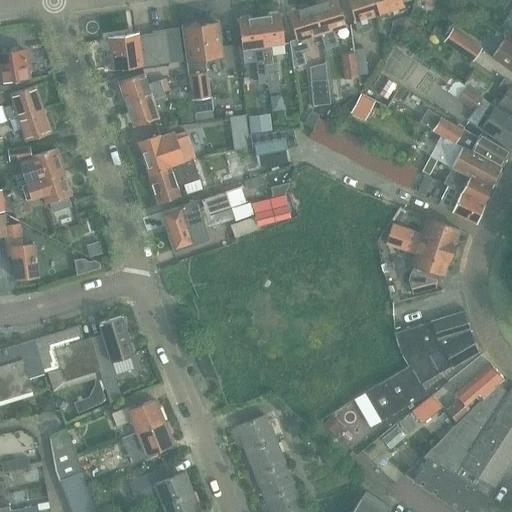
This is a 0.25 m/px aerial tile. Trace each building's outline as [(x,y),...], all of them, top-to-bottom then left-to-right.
[(328,0),(325,1),(312,5),(320,34),(325,49),(338,45),(333,29),(346,25),(337,0),(328,0)] [(379,14),(374,0),(347,0),(354,20),(352,21),(353,23),(354,23),(358,34),(369,30),(367,21),(366,18),(379,14)] [(401,0),(374,0),(379,14),(393,9),(394,13),(398,11),(398,8),(403,6),(401,0)] [(320,34),(312,5),(288,13),(296,40),(290,42),(290,44),(292,59),(293,66),(305,63),(302,53),(309,50),(305,39),(320,34)] [(260,17),(268,83),(269,92),(279,91),(276,63),(272,64),(270,46),(284,45),(280,14),(278,14),(276,11),(270,12),(268,16),(260,17)] [(258,85),(268,83),(260,17),(251,18),(248,15),(242,16),(240,19),(238,20),(242,50),(254,49),(258,85)] [(389,34),(398,37),(406,17),(392,20),(389,34)] [(187,28),(185,28),(189,60),(187,61),(190,86),(192,113),(193,120),(197,120),(196,114),(211,112),(206,60),(221,58),(220,47),(218,25),(200,26),(197,24),(193,23),(190,25),(187,28)] [(433,26),(429,32),(442,42),(447,36),(433,26)] [(456,51),(471,61),(481,47),(453,28),(447,36),(442,42),(456,51)] [(178,29),(166,31),(170,62),(182,61),(178,29)] [(170,62),(166,31),(143,33),(143,37),(137,38),(136,34),(134,34),(110,37),(114,70),(170,62)] [(491,57),(511,72),(511,43),(505,39),(493,56),(491,57)] [(357,67),(366,65),(364,48),(354,50),(354,52),(357,67)] [(0,102),(3,102),(0,92),(0,91),(18,86),(17,82),(31,80),(29,68),(26,69),(24,51),(0,53),(0,65),(2,81),(0,80),(0,102)] [(354,52),(340,55),(344,79),(358,76),(358,73),(357,67),(356,64),(354,52)] [(366,65),(357,67),(358,73),(358,76),(368,75),(366,65)] [(446,91),(474,110),(483,98),(492,85),(472,71),(462,85),(454,79),(449,86),(446,91)] [(446,73),(441,81),(449,86),(454,79),(446,73)] [(185,74),(175,76),(177,87),(187,85),(185,74)] [(118,83),(125,105),(162,92),(162,91),(168,90),(165,80),(147,86),(143,75),(118,83)] [(326,79),(310,81),(313,105),(330,103),(326,79)] [(498,87),(506,93),(500,102),(494,98),(491,103),(511,117),(511,85),(503,79),(498,87)] [(13,104),(3,107),(7,121),(43,109),(35,85),(9,93),(13,104)] [(188,88),(178,90),(179,98),(189,96),(188,88)] [(400,88),(395,97),(403,101),(408,92),(400,88)] [(162,92),(125,105),(130,121),(156,113),(152,102),(164,99),(162,92)] [(349,113),(363,120),(372,102),(358,95),(349,113)] [(280,96),(269,97),(271,112),(274,111),(282,111),(280,96)] [(480,128),(494,107),(483,98),(474,110),(468,120),(480,128)] [(480,128),(511,149),(511,148),(511,118),(494,107),(480,128)] [(43,109),(7,121),(11,132),(21,128),(25,141),(51,132),(43,109)] [(427,110),(419,123),(433,131),(441,118),(427,110)] [(191,111),(178,113),(180,122),(192,121),(191,111)] [(254,134),(273,131),(270,114),(257,116),(248,117),(250,135),(254,134)] [(309,114),(304,124),(312,128),(317,119),(309,114)] [(244,115),(228,117),(229,130),(246,128),(244,115)] [(433,131),(440,135),(500,169),(510,151),(480,134),(475,142),(460,134),(462,129),(441,118),(433,131)] [(247,135),(244,135),(246,148),(248,155),(255,154),(258,166),(288,160),(286,148),(296,146),(293,129),(275,131),(273,131),(254,134),(250,135),(247,135)] [(139,142),(149,171),(178,161),(194,159),(195,158),(188,135),(177,139),(174,132),(161,136),(161,135),(139,142)] [(440,135),(430,154),(492,185),(499,170),(500,169),(440,135)] [(13,175),(17,186),(22,185),(63,169),(57,148),(31,156),(29,157),(28,147),(8,149),(10,161),(22,159),(18,161),(22,172),(13,175)] [(456,189),(455,192),(460,194),(460,193),(484,203),(491,187),(492,185),(430,154),(429,155),(440,161),(441,160),(444,162),(443,163),(451,167),(443,183),(456,189)] [(200,178),(194,159),(178,161),(149,171),(159,202),(174,197),(181,195),(178,186),(200,178)] [(71,195),(63,169),(22,185),(27,199),(43,194),(46,203),(49,201),(53,212),(71,207),(68,196),(71,195)] [(426,176),(417,193),(425,197),(434,180),(426,176)] [(245,181),(248,189),(260,185),(257,177),(245,181)] [(290,184),(271,188),(273,198),(280,196),(286,195),(290,184)] [(162,211),(168,229),(203,219),(202,215),(206,214),(208,219),(212,218),(211,214),(211,213),(226,208),(230,206),(224,191),(206,196),(177,206),(162,211)] [(460,194),(455,192),(451,200),(443,196),(439,205),(476,222),(484,203),(460,193),(460,194)] [(280,196),(252,204),(255,216),(259,225),(292,217),(288,204),(286,195),(280,196)] [(203,219),(168,229),(174,249),(210,237),(206,227),(235,217),(232,207),(211,214),(212,218),(208,219),(206,214),(202,215),(203,219)] [(4,214),(0,214),(0,236),(6,236),(8,247),(11,247),(16,279),(38,276),(33,244),(22,245),(19,224),(6,226),(4,214)] [(230,225),(234,237),(259,228),(259,225),(255,216),(230,225)] [(401,232),(396,247),(415,254),(412,264),(414,265),(409,280),(413,294),(438,287),(438,273),(444,275),(459,229),(427,218),(420,238),(401,232)] [(277,248),(284,268),(243,268),(234,271),(233,299),(236,306),(256,306),(262,325),(245,330),(253,353),(294,353),(301,374),(357,356),(357,338),(377,331),(372,318),(349,325),(349,318),(372,310),(354,257),(320,268),(310,238),(277,248)] [(97,241),(85,245),(88,257),(101,253),(97,241)] [(94,260),(88,261),(90,271),(99,268),(99,262),(94,260)] [(371,270),(373,285),(389,283),(387,268),(371,270)] [(374,308),(379,323),(393,317),(388,303),(374,308)] [(415,326),(395,333),(402,353),(405,357),(410,365),(364,391),(381,420),(428,393),(422,383),(452,365),(479,349),(471,330),(471,329),(470,325),(465,310),(423,323),(415,326)] [(91,337),(91,338),(101,369),(100,370),(103,379),(111,404),(124,400),(120,387),(116,376),(117,375),(112,361),(134,354),(122,316),(99,323),(103,334),(91,337)] [(48,335),(34,339),(45,373),(61,368),(64,381),(93,372),(95,378),(94,386),(91,391),(88,397),(72,403),(76,413),(86,409),(102,402),(104,398),(98,381),(103,379),(100,370),(101,369),(91,338),(85,339),(81,326),(80,325),(48,335)] [(29,378),(45,373),(34,339),(22,343),(0,349),(0,400),(33,390),(29,378)] [(446,409),(457,423),(498,384),(504,378),(490,362),(468,381),(466,379),(457,387),(459,389),(454,393),(458,399),(446,409)] [(428,459),(414,480),(462,511),(475,511),(486,495),(481,492),(486,485),(488,487),(489,485),(491,486),(492,484),(493,485),(511,455),(511,386),(508,392),(498,384),(457,423),(458,423),(424,456),(428,459)] [(411,411),(420,423),(440,407),(431,395),(430,396),(411,411)] [(45,399),(41,404),(43,413),(54,410),(51,398),(45,399)] [(57,398),(54,403),(56,408),(61,410),(65,408),(67,403),(57,398)] [(133,419),(138,432),(164,421),(156,399),(129,410),(128,407),(112,413),(117,426),(133,419)] [(300,511),(286,463),(294,461),(285,430),(273,434),(269,423),(280,420),(275,402),(244,411),(273,511),(300,511)] [(407,414),(397,422),(405,431),(414,424),(407,414)] [(330,415),(323,424),(336,435),(343,426),(330,415)] [(294,418),(285,422),(291,438),(300,434),(294,418)] [(164,421),(138,432),(143,445),(128,451),(132,463),(148,457),(147,453),(173,443),(164,421)] [(49,435),(55,471),(78,461),(76,457),(66,429),(49,435)] [(88,453),(76,457),(78,461),(55,471),(60,482),(83,473),(80,468),(93,463),(88,453)] [(28,457),(1,462),(2,467),(29,462),(28,457)] [(29,462),(2,467),(3,473),(30,468),(29,464),(29,462)] [(160,493),(163,503),(193,491),(185,472),(164,480),(159,469),(130,481),(138,502),(160,493)] [(64,493),(87,485),(83,473),(60,482),(64,493)] [(64,493),(68,505),(91,497),(88,489),(87,485),(64,493)] [(92,496),(100,497),(102,488),(93,487),(92,496)] [(193,491),(163,503),(166,511),(199,511),(201,511),(193,491)] [(388,511),(391,508),(366,491),(360,501),(352,511),(388,511)] [(68,505),(70,511),(85,511),(96,508),(91,497),(68,505)] [(321,507),(323,511),(333,511),(329,503),(321,507)]
